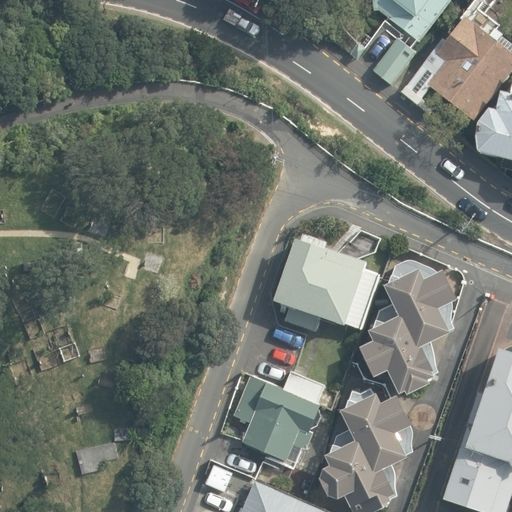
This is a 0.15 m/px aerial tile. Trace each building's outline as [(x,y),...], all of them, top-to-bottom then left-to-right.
[(458,0),(382,0),(393,25),(425,43),(458,0)] [(511,75),(511,41),(474,7),(421,73),(479,121),(511,75)] [(422,54),(401,38),(380,68),(401,83),(422,54)] [(511,88),(511,92),(502,90),(498,108),(490,107),(481,123),(477,138),(482,153),(511,160),(511,88)] [(303,239),(299,237),(277,302),(289,306),(285,321),(316,332),(321,317),(344,325),(345,323),(362,329),(380,273),(365,268),(367,261),(328,248),(330,242),(305,234),(303,239)] [(453,301),(457,299),(442,269),(438,271),(435,269),(431,267),(418,261),(413,260),(409,259),(404,261),(399,264),(395,268),(392,274),(389,279),(388,283),(383,285),(392,304),(380,310),(373,328),(368,330),(373,340),(359,347),(374,377),(387,370),(398,394),(404,391),(406,395),(429,383),(429,382),(432,380),(431,377),(439,372),(436,361),(434,354),(432,347),(431,342),(455,328),(452,323),(452,320),(452,316),(453,311),(453,306),(453,301)] [(504,349),(498,347),(483,393),(478,392),(443,499),(482,511),(491,511),(506,511),(511,494),(511,345),(504,349)] [(283,389),(251,375),(234,416),(250,423),(242,442),(285,461),(286,459),(296,463),(303,448),(306,449),(315,427),(318,426),(322,416),(319,409),(321,405),(318,404),(326,386),(295,372),(291,371),(283,389)] [(371,388),(360,393),(353,390),(345,408),(341,410),(349,430),(337,436),(330,452),(325,455),(329,465),(323,468),(319,478),(328,496),(337,499),(345,495),(353,511),(373,511),(389,505),(388,502),(391,501),(390,499),(398,496),(396,486),(395,472),(392,464),(407,457),(406,455),(414,452),(413,446),(413,441),(413,435),(413,430),(411,424),(397,394),(381,402),(376,392),(374,393),(371,388)] [(329,511),(255,480),(240,511),(329,511)]
